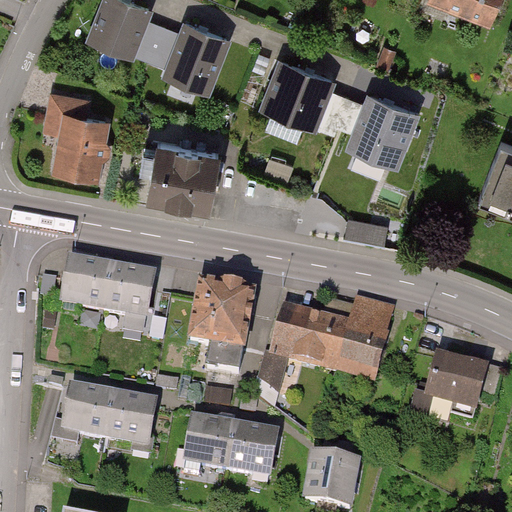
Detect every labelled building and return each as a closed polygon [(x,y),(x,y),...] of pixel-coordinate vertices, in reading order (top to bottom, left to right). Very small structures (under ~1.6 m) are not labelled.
[(150,10),(122,0),(95,0),(80,43),(132,61),(150,10)] [(499,0),(423,0),(422,4),(488,29),(499,0)] [(229,41),(182,20),(158,75),(206,96),(229,41)] [(328,82),(271,61),(253,110),(310,131),(328,82)] [(84,102),(49,94),(41,131),(56,134),(47,176),(94,185),(107,124),(81,119),(84,102)] [(414,115),(366,98),(346,153),(394,170),(414,115)] [(217,156),(146,145),(138,202),(209,213),(217,156)] [(511,161),(497,155),(474,215),(511,229),(511,161)] [(150,283),(59,268),(52,311),(143,326),(150,283)] [(244,298),(191,289),(181,343),(235,352),(244,298)] [(347,328),(279,310),(266,358),(371,387),(390,317),(352,307),(347,328)] [(474,370),(426,358),(413,409),(461,421),(474,370)] [(154,406),(63,392),(56,438),(146,452),(154,406)] [(274,435),(187,419),(177,473),(219,481),(220,473),(265,481),(274,435)] [(345,511),(354,464),(304,455),(295,506),(329,511),(345,511)]
